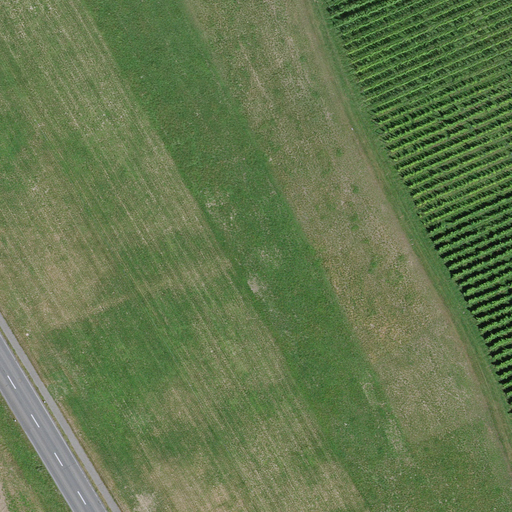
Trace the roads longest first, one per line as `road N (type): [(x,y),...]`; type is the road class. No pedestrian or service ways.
road 1 (track): [(511,436),(492,381),(408,227),(309,0)]
road 2 (secondary): [(0,358),(92,511)]
